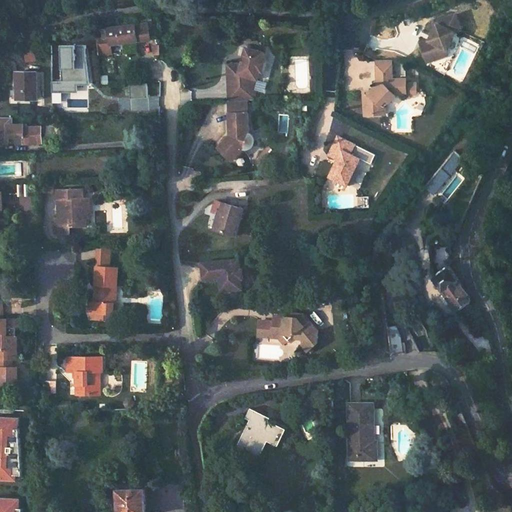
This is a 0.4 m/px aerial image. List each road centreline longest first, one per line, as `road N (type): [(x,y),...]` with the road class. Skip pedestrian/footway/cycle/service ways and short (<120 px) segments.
road 1 (residential): [(416,0),(354,19),(132,14),(0,32)]
road 2 (residential): [(511,475),(497,470),(459,385),(438,364),(417,360),(235,388),(205,402)]
road 3 (residential): [(511,127),(470,229),(466,259),(499,340),(511,409)]
road 4 (residential): [(188,329),(69,339),(53,329),(54,263)]
road 5 (residential): [(188,329),(172,195),(200,188)]
road 6 (unknown): [(314,162),(333,95),(336,47),(354,19)]
road 7 (unknown): [(160,74),(172,195)]
